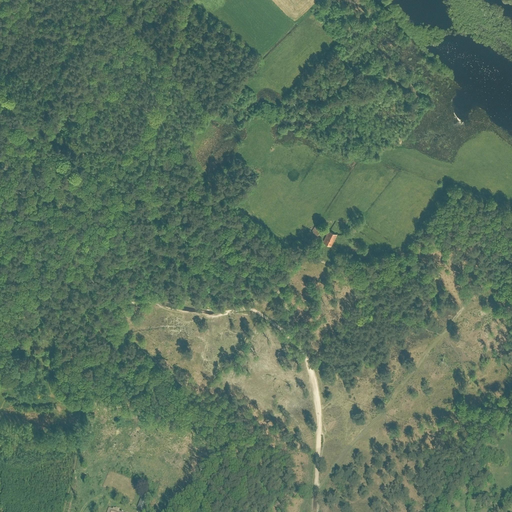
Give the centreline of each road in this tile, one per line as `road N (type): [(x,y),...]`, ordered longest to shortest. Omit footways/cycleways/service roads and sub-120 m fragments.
road 1 (track): [(318,441),(305,355),(277,325),(244,308)]
road 2 (track): [(301,348),(282,288),(297,262),(329,263)]
